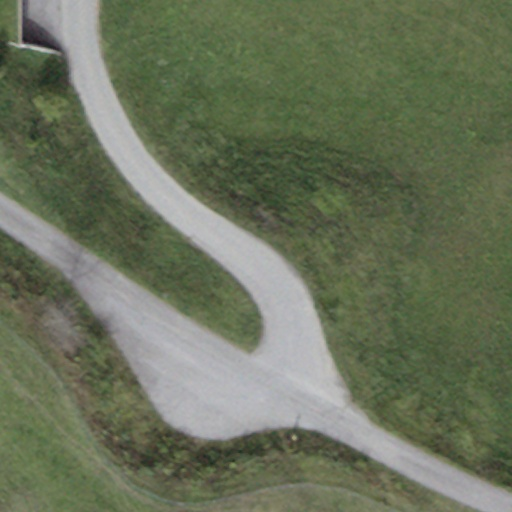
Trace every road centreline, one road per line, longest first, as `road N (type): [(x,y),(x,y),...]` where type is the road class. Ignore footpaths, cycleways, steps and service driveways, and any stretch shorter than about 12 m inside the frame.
road 1 (residential): [(66,0),(54,33),(87,107),(274,292),(288,344),(276,407)]
road 2 (unclassified): [(276,407),(0,202)]
road 3 (residential): [(511,506),(276,407)]
